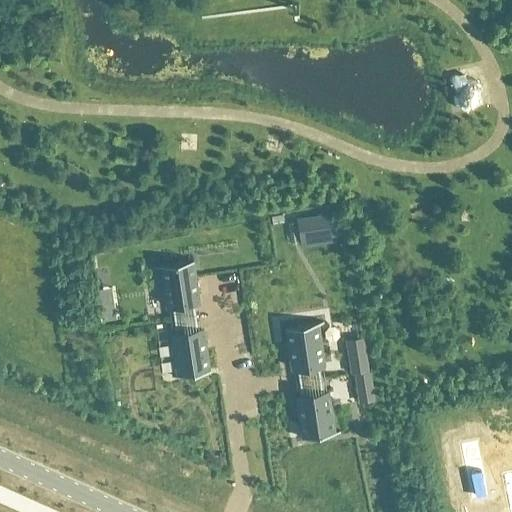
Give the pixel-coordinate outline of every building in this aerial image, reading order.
[(12,228),(42,222),(38,204),(9,210),(12,228)] [(331,214),(296,220),(301,246),(335,240),(331,214)] [(193,260),(154,266),(155,267),(160,266),(165,305),(172,304),(174,319),(195,316),(193,301),(199,300),(193,260)] [(195,316),(174,319),(176,335),(170,335),(176,374),(171,375),(171,376),(209,371),(203,330),(197,331),(195,316)] [(323,321),(284,327),(291,367),(297,366),(299,381),(320,378),(318,363),(324,362),(318,324),(323,323),(323,321)] [(348,351),(347,351),(350,373),(368,370),(365,348),(348,351)] [(371,388),(369,372),(355,374),(357,390),(371,388)] [(320,378),(299,381),(301,397),(295,398),(301,438),(339,432),(339,431),(334,431),(328,393),(322,394),(320,378)] [(471,499),(487,496),(476,442),(461,445),(471,499)] [(509,511),(511,511),(511,473),(502,476),(509,511)]
